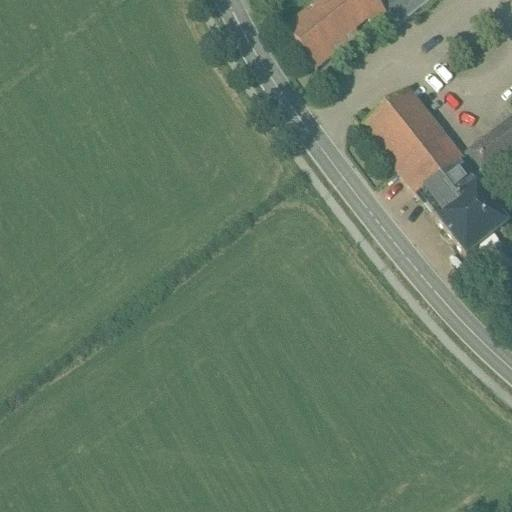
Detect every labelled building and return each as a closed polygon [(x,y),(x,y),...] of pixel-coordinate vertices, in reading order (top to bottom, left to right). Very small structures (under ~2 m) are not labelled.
[(323,0),(282,34),(315,75),(385,19),(370,0),(323,0)] [(370,0),(385,19),(397,9),(407,22),(435,0),(370,0)] [(396,32),(407,22),(397,9),(385,19),(396,32)] [(462,166),(406,95),(361,131),(417,202),(462,166)] [(511,120),(473,150),(488,169),(511,151),(511,120)] [(488,169),(473,150),(463,158),(466,162),(462,166),(480,188),(476,190),(480,195),(488,188),(478,177),(488,169)] [(417,202),(433,223),(476,190),(480,188),(462,166),(417,202)] [(476,190),(433,223),(465,262),(507,229),(480,195),(476,190)]
